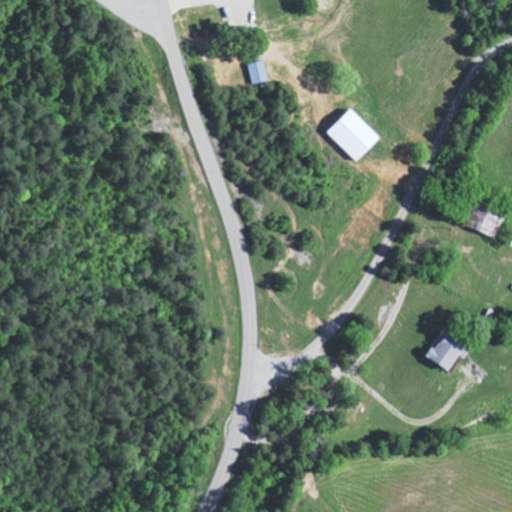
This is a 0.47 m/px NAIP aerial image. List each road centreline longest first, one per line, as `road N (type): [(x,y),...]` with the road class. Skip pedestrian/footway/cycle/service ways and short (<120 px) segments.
road 1 (secondary): [(206,511),(239,429),(250,315),(236,236),(163,0)]
road 2 (residential): [(511,41),(473,73),(338,322),(245,398)]
